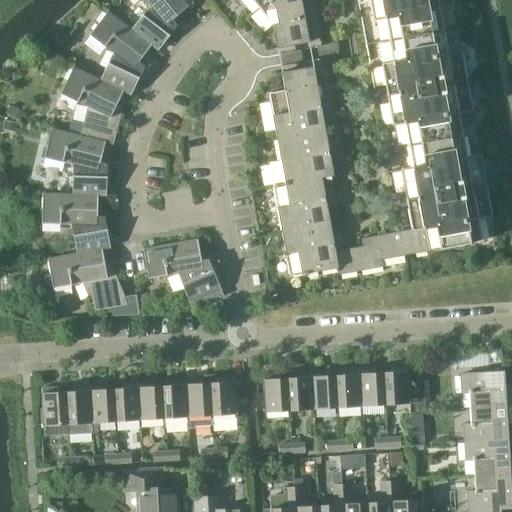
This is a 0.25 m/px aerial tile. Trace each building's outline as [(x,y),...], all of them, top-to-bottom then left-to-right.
[(143,0),(149,6),(131,29),(131,30),(151,45),(151,46),(157,51),(177,25),(173,20),(189,6),(183,0),(143,0)] [(251,0),(273,25),(277,49),(309,43),(305,25),(310,24),(309,17),(304,18),(300,0),(251,0)] [(313,67),(281,72),(285,90),(268,93),(280,160),(269,162),(290,277),(337,268),(338,275),(383,267),(382,260),(482,242),(478,219),(492,217),(480,154),(466,157),(459,114),(473,112),(461,49),(447,52),(443,31),(439,9),(453,7),(452,0),(369,0),(373,21),(385,19),(393,62),(381,64),(392,126),(404,124),(410,156),(412,167),(400,169),(411,229),(361,239),(362,246),(335,251),(333,244),(338,243),(337,236),(332,237),(327,207),(331,206),(330,200),(325,200),(321,178),(333,176),(329,152),(333,151),(332,144),(327,145),(322,115),(327,115),(325,108),(321,109),(313,67)] [(131,30),(131,29),(108,11),(89,35),(113,53),(100,80),(123,91),(123,92),(130,95),(144,66),(138,62),(151,46),(151,45),(131,30)] [(53,46),(45,37),(38,43),(46,52),(53,46)] [(100,80),(73,67),(60,94),(87,107),(80,135),(80,136),(105,142),(105,143),(113,145),(120,113),(114,110),(123,92),(123,91),(100,80)] [(25,113),(10,106),(6,114),(21,121),(25,113)] [(3,121),(1,128),(14,131),(16,124),(3,121)] [(73,165),(72,194),(72,195),(98,195),(98,196),(106,196),(107,164),(100,162),(105,143),(105,142),(80,136),(80,135),(51,129),(44,158),(73,165)] [(72,195),(72,194),(43,193),(41,224),(71,224),(76,253),(77,254),(102,249),(102,250),(110,248),(104,216),(97,216),(98,196),(98,195),(72,195)] [(189,303),(224,296),(208,259),(201,260),(197,239),(143,249),(148,279),(177,274),(189,303)] [(106,270),(102,250),(102,249),(77,254),(76,253),(47,259),(53,288),(82,283),(94,312),(128,306),(128,305),(113,268),(106,270)] [(383,373),(385,405),(410,403),(407,366),(390,367),(390,372),(383,373)] [(375,368),(358,369),(361,406),(385,405),(383,373),(375,373),(375,368)] [(335,376),(337,408),(361,406),(358,369),(342,370),(343,375),(335,376)] [(327,371),(311,372),(313,409),(337,408),(335,376),(327,376),(327,371)] [(295,378),(287,378),(289,411),(313,409),(311,372),(294,373),(295,378)] [(470,408),(511,405),(511,384),(504,385),(504,372),(460,374),(462,394),(469,393),(470,408)] [(289,411),(287,378),(279,379),(279,374),(262,375),(264,412),(289,411)] [(212,421),(246,418),(245,401),(235,402),(234,377),(217,378),(217,383),(209,383),(212,421)] [(212,421),(209,383),(202,384),(201,379),(185,380),(188,422),(187,422),(188,429),(195,429),(195,427),(213,426),(212,421)] [(188,422),(185,380),(169,381),(169,386),(162,386),(164,418),(164,424),(187,422),(188,422)] [(137,383),(140,420),(164,418),(162,386),(154,387),(154,382),(137,383)] [(114,389),(116,421),(140,420),(137,383),(121,384),(121,389),(114,389)] [(89,386),(92,434),(98,434),(99,422),(116,421),(114,389),(106,390),(106,385),(89,386)] [(92,434),(89,386),(73,387),(74,392),(66,392),(68,435),(92,434)] [(68,435),(66,392),(58,392),(58,388),(41,389),(44,437),(68,435)] [(430,398),(414,399),(414,410),(430,409),(430,398)] [(463,424),(465,442),(508,440),(507,427),(511,426),(511,405),(470,408),(471,423),(463,424)] [(426,430),(412,431),(413,445),(424,445),(427,444),(426,430)] [(291,438),(291,444),(292,454),(305,454),(305,443),(300,443),(300,437),(291,438)] [(400,437),(387,438),(388,449),(401,448),(400,437)] [(388,449),(387,438),(374,438),(375,449),(388,449)] [(352,440),(339,441),(340,451),(353,451),(352,440)] [(474,475),(511,472),(511,451),(508,452),(508,440),(465,442),(466,461),(473,460),(474,475)] [(340,451),(339,441),(326,441),(327,452),(340,451)] [(292,454),(291,444),(278,444),(279,455),(292,454)] [(214,449),(214,459),(227,458),(227,448),(214,449)] [(201,460),(214,459),(214,449),(200,449),(201,460)] [(153,463),(167,462),(166,451),(153,452),(153,463)] [(166,451),(167,462),(180,461),(179,451),(166,451)] [(403,452),(390,453),(391,466),(404,465),(403,452)] [(118,454),(118,465),(132,464),(131,453),(118,454)] [(105,466),(118,465),(118,454),(105,455),(105,466)] [(353,455),(340,456),(341,469),(354,468),(353,455)] [(70,457),(70,468),(84,467),(83,456),(70,457)] [(57,469),(70,468),(70,457),(57,458),(57,469)] [(176,511),(175,487),(161,488),(159,468),(123,470),(124,491),(138,490),(139,511),(176,511)] [(511,494),(511,472),(474,475),(475,490),(468,491),(468,511),(500,511),(500,508),(511,507),(511,494)] [(399,480),(389,481),(391,511),(416,511),(415,500),(400,501),(399,480)] [(367,503),(367,511),(391,511),(389,481),(380,481),(382,502),(367,503)] [(351,483),(342,484),(343,511),(367,511),(367,503),(352,504),(351,483)] [(334,505),(319,506),(319,511),(343,511),(342,484),(333,484),(334,505)] [(303,486),(294,487),(295,511),(319,511),(319,506),(304,506),(303,486)] [(295,511),(294,487),(283,487),(284,495),(269,495),(270,509),(262,510),(262,511),(295,511)] [(239,511),(240,509),(220,510),(219,496),(194,497),(194,511),(239,511)]
